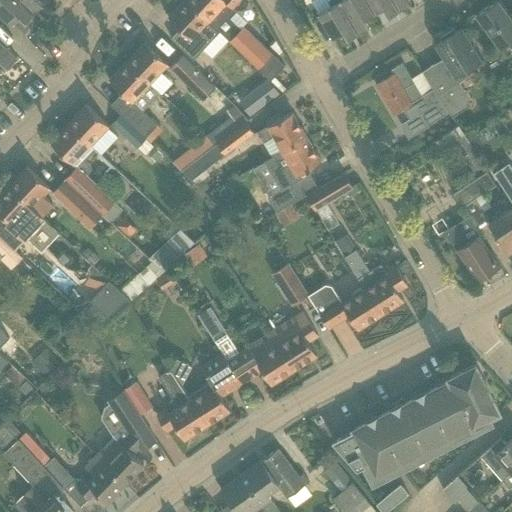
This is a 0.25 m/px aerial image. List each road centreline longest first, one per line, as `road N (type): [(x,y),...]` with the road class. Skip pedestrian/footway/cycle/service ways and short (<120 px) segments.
road 1 (residential): [(151,511),(283,414),(464,317)]
road 2 (residential): [(464,317),(316,83)]
road 3 (residential): [(0,150),(71,80),(99,25),(124,0)]
road 4 (residential): [(450,0),(316,83)]
